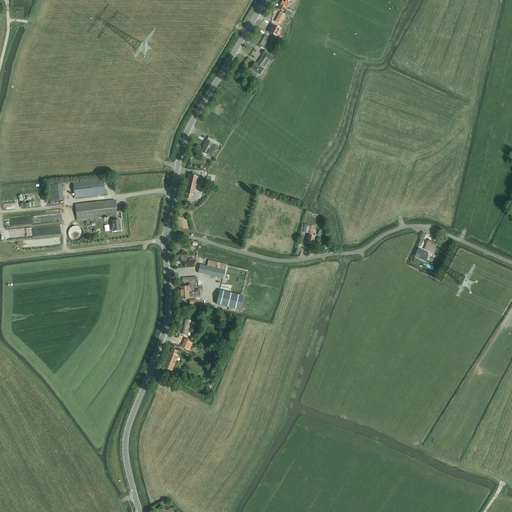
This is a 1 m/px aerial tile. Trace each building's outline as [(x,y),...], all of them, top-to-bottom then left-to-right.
[(288,3),(289,0),(291,0),(293,0),(282,0),(280,5),(278,9),(283,12),(286,8),(288,3)] [(280,13),(275,22),(280,24),(285,15),(280,13)] [(273,25),(269,33),(275,36),(277,33),(278,34),(280,29),(273,25)] [(259,75),(264,69),(270,60),(271,61),(273,58),(271,56),(271,55),(265,50),(262,55),(263,56),(257,64),(255,63),(251,69),(259,75)] [(216,142),(210,139),(209,142),(206,140),(201,152),(208,155),(213,144),(219,146),(220,144),(216,142)] [(194,196),(198,177),(189,175),(185,194),(186,194),(185,199),(190,200),(192,195),(194,196)] [(206,178),(201,177),(200,182),(201,182),(200,184),(209,186),(209,183),(206,182),(206,178)] [(75,198),(105,195),(103,180),(73,183),(75,198)] [(62,184),(49,186),(50,202),(63,200),(62,184)] [(113,231),(121,231),(120,220),(117,220),(116,217),(115,217),(115,216),(117,216),(115,201),(75,205),(77,220),(112,216),(112,221),(113,231)] [(313,244),(314,237),(315,234),(314,233),(312,233),(314,226),(305,224),(303,232),(308,234),(308,236),(309,236),(307,243),(313,244)] [(86,235),(86,233),(86,231),(86,230),(85,229),(83,228),(82,227),(80,227),(79,227),(78,227),(77,228),(76,229),(75,230),(74,231),(74,232),(74,233),(74,235),(74,236),(74,237),(75,238),(77,239),(79,240),(81,240),(82,239),(83,239),(84,238),(85,237),(86,236),(86,235)] [(426,245),(424,250),(434,254),(436,249),(435,249),(437,244),(428,240),(426,245)] [(418,248),(414,257),(425,261),(429,253),(418,248)] [(186,261),(185,253),(185,252),(184,251),(182,252),(182,253),(177,254),(178,259),(178,262),(186,261)] [(223,279),(225,271),(227,265),(209,261),(207,266),(200,265),(198,273),(205,275),(223,279)] [(180,287),(180,293),(189,293),(189,291),(192,291),(191,284),(188,285),(188,286),(180,287)] [(240,310),(240,309),(243,296),(220,291),(216,304),(240,310)] [(181,334),(188,336),(192,321),(185,319),(181,334)] [(181,348),(189,351),(192,344),(184,340),(181,348)] [(170,353),(163,368),(172,371),(178,356),(176,356),(178,352),(172,349),(171,353),(170,353)]
